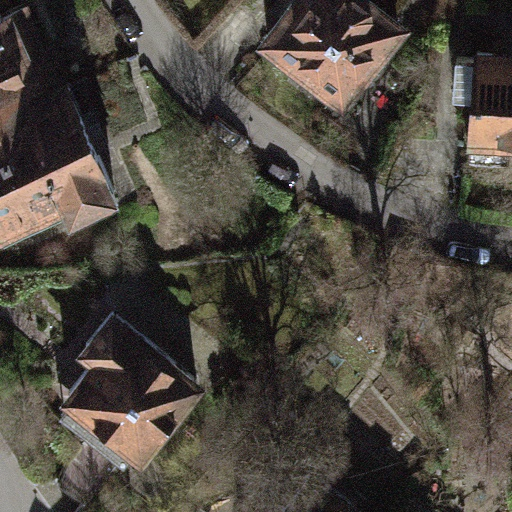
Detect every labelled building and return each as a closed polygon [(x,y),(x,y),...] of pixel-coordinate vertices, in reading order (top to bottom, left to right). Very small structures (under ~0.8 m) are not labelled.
[(296,0),(268,35),(343,94),(398,24),(387,15),(399,0),(296,0)] [(0,13),(0,112),(60,87),(23,3),(0,13)] [(511,134),(511,54),(479,52),(479,57),(457,56),(455,89),(472,90),(468,155),(507,157),(508,134),(511,134)] [(0,112),(0,220),(63,193),(70,208),(116,188),(70,82),(60,87),(0,112)] [(100,356),(64,397),(141,465),(214,381),(109,291),(73,332),(100,356)] [(362,511),(308,468),(272,511),(362,511)]
